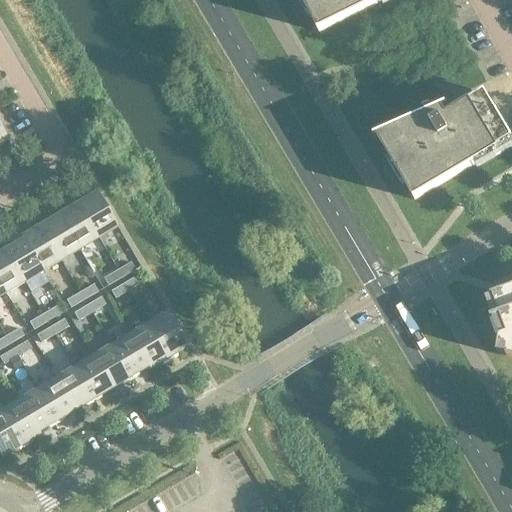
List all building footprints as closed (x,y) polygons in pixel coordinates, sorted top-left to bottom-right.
[(309,0),(310,1),(302,4),(303,5),(305,4),(319,33),(386,0),(309,0)] [(447,107),(444,108),(436,111),(434,109),(431,108),(428,109),(425,111),(424,114),(424,117),(375,138),(376,139),(378,138),(392,162),(397,159),(403,169),(396,173),(396,174),(398,173),(415,201),(511,143),(511,137),(484,91),(466,99),(448,107),(447,107)] [(117,228),(96,192),(76,204),(97,239),(117,228)] [(97,239),(76,204),(58,215),(79,250),(97,239)] [(79,250),(58,215),(39,226),(60,261),(79,250)] [(60,261),(39,226),(20,237),(21,240),(22,239),(42,272),(60,261)] [(42,272),(22,239),(21,240),(4,250),(23,283),(42,272)] [(23,283),(4,250),(0,252),(0,286),(5,294),(23,283)] [(130,263),(117,271),(121,279),(135,271),(130,263)] [(121,279),(117,271),(103,279),(108,287),(121,279)] [(142,283),(138,275),(124,284),(128,291),(142,283)] [(128,291),(124,284),(110,292),(115,299),(128,291)] [(93,285),(79,293),(84,301),(97,293),(93,285)] [(84,301),(79,293),(66,301),(70,309),(84,301)] [(511,293),(503,297),(494,301),(494,302),(489,304),(496,323),(494,323),(495,326),(504,322),(510,340),(503,343),(500,359),(511,361),(511,362),(510,361),(510,362),(511,362),(511,293)] [(105,305),(100,298),(87,306),(91,313),(105,305)] [(91,313),(87,306),(73,314),(78,321),(91,313)] [(56,307),(42,315),(47,323),(60,315),(56,307)] [(188,347),(167,312),(147,323),(168,359),(188,347)] [(47,323),(42,315),(29,323),(33,331),(47,323)] [(68,327),(63,320),(50,328),(54,335),(68,327)] [(168,359),(147,323),(129,334),(148,367),(147,368),(149,370),(168,359)] [(54,335),(50,328),(36,336),(40,343),(54,335)] [(19,329),(5,337),(9,345),(23,337),(19,329)] [(148,367),(129,334),(110,345),(130,378),(147,368),(148,367)] [(0,350),(9,345),(5,337),(0,339),(0,350)] [(30,349),(26,342),(12,350),(17,357),(30,349)] [(130,378),(110,345),(92,356),(111,389),(130,378)] [(17,357),(12,350),(0,357),(0,359),(3,365),(17,357)] [(111,389),(92,356),(73,367),(92,400),(111,389)] [(92,400),(73,367),(54,378),(74,411),(92,400)] [(74,411),(54,378),(36,389),(55,422),(74,411)] [(55,422),(36,389),(17,400),(37,433),(38,433),(55,422)] [(37,433),(17,400),(0,410),(0,413),(20,447),(39,435),(38,433),(37,433)] [(20,447),(0,413),(0,457),(0,458),(20,447)]
